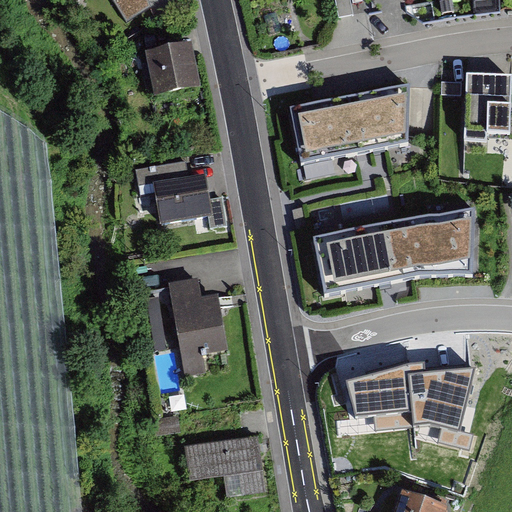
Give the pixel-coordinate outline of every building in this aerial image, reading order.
[(120,0),(126,19),(154,11),(150,0),(120,0)] [(350,0),(335,0),(340,19),(347,18),(353,16),(350,0)] [(193,105),(184,59),(137,68),(146,115),(193,105)] [(511,92),(470,91),(467,156),(511,157),(511,92)] [(405,99),(287,121),(299,164),(364,153),(407,145),(405,99)] [(196,193),(146,200),(152,243),(203,235),(196,193)] [(472,216),(314,244),(325,298),(473,265),(472,216)] [(199,282),(170,287),(187,377),(206,373),(203,358),(228,354),(218,300),(203,303),(199,282)] [(462,366),(389,372),(393,438),(467,433),(462,366)] [(182,436),(179,419),(153,424),(156,440),(182,436)] [(266,493),(259,439),(184,449),(189,483),(226,479),(228,498),(266,493)] [(446,511),(448,509),(402,494),(395,511),(446,511)]
